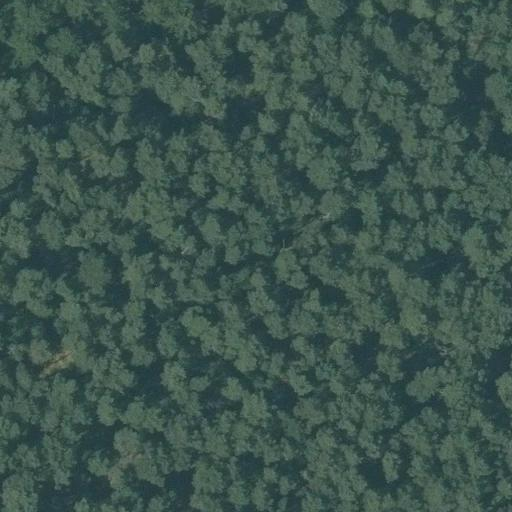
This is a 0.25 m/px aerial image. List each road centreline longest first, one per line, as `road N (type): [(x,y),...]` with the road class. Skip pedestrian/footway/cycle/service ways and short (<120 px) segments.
road 1 (track): [(0,101),(301,511)]
road 2 (track): [(325,0),(64,188)]
road 3 (track): [(388,511),(511,392)]
